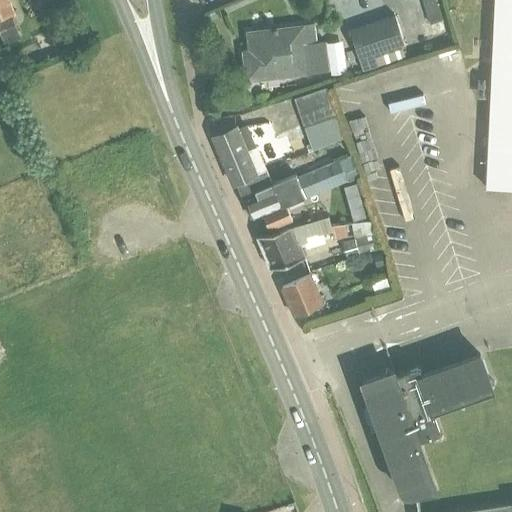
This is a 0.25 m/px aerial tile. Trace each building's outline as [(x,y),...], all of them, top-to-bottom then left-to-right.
[(0,0),(0,20),(11,16),(14,14),(8,0),(0,0)] [(511,188),(511,0),(495,0),(486,188),(511,188)] [(439,9),(426,13),(430,26),(443,22),(439,9)] [(395,13),(350,29),(361,61),(364,71),(379,66),(378,64),(406,54),(403,46),(406,45),(395,13)] [(11,16),(0,20),(0,34),(4,44),(20,38),(11,16)] [(251,51),(245,51),(248,79),(320,71),(329,70),(325,41),(317,42),(315,25),(248,32),(251,51)] [(10,45),(0,48),(0,58),(13,53),(10,45)] [(293,98),(295,103),(312,151),(345,137),(327,85),(293,98)] [(236,127),(214,136),(222,156),(234,184),(238,182),(257,174),(256,173),(247,152),(256,148),(252,139),(247,126),(237,129),(236,127)] [(257,174),(238,182),(252,217),(254,216),(254,217),(263,214),(269,228),(293,218),(287,205),(305,197),(347,180),(338,160),(298,177),(296,174),(273,183),(267,169),(265,169),(256,173),(257,174)] [(347,183),(330,189),(335,200),(352,194),(347,183)] [(347,210),(332,214),(335,223),(349,219),(347,210)] [(308,241),(306,236),(319,232),(319,234),(333,230),(332,225),(329,216),(291,227),(290,227),(259,236),(258,236),(265,254),(271,269),(272,268),(276,267),(306,258),(300,243),(308,241)] [(347,261),(360,257),(359,255),(382,249),(376,224),(353,226),(356,240),(343,243),(347,261)] [(381,254),(373,256),(376,267),(384,265),(381,254)] [(311,274),(283,286),(296,315),(323,303),(311,274)] [(390,281),(371,288),(375,298),(394,292),(390,281)] [(411,494),(437,490),(420,443),(443,434),(437,416),(494,396),(480,356),(424,375),(421,368),(418,367),(396,375),(394,370),(363,381),(401,489),(411,494)] [(511,511),(511,502),(449,511),(511,511)]
